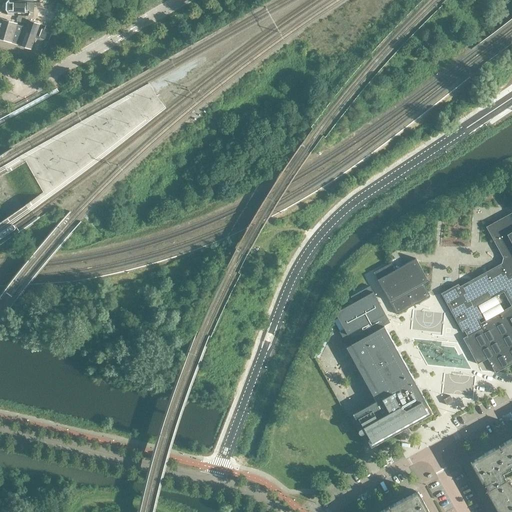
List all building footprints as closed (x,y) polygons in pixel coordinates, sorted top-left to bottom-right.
[(27,2),(27,9),(25,9),(25,1),(9,1),(6,4),(6,10),(8,12),(8,14),(14,14),(14,12),(27,12),(27,10),(30,11),(29,13),(36,14),(37,2),(27,2)] [(1,19),(0,21),(0,28),(18,34),(20,29),(24,30),(24,28),(16,25),(17,24),(1,19)] [(28,20),(19,45),(30,50),(39,24),(28,20)] [(18,34),(0,28),(0,38),(11,42),(13,37),(17,39),(18,34)] [(56,88),(0,118),(0,124),(59,92),(56,88)] [(511,212),(486,227),(503,258),(502,263),(492,269),(460,286),(463,293),(459,295),(454,286),(441,293),(462,332),(464,331),(465,332),(468,330),(470,334),(463,338),(477,364),(487,358),(495,373),(511,363),(511,212)] [(428,293),(423,283),(428,280),(418,262),(415,258),(395,270),(377,279),(397,314),(430,296),(428,293)] [(377,279),(395,270),(391,263),(374,272),(377,279)] [(390,322),(370,286),(353,295),(350,297),(353,302),(335,313),(336,314),(344,329),(339,332),(347,346),(351,344),(369,334),(369,335),(374,333),(373,332),(384,326),(390,322)] [(371,447),(432,413),(414,380),(384,326),(373,332),(374,333),(369,335),(369,334),(351,344),(381,399),(353,414),(353,413),(352,414),(367,441),(371,447)] [(453,401),(450,396),(443,399),(447,405),(453,401)] [(511,437),(498,445),(511,467),(510,465),(511,464),(511,437)] [(506,467),(509,466),(510,467),(511,467),(498,445),(470,461),(481,481),(483,480),(487,488),(502,480),(500,477),(503,475),(503,476),(504,476),(502,472),(507,469),(506,467)] [(511,511),(511,485),(510,482),(508,483),(506,480),(508,479),(507,477),(502,480),(487,488),(485,489),(497,511),(511,511)] [(429,510),(418,492),(417,490),(388,506),(391,511),(427,511),(429,510)]
